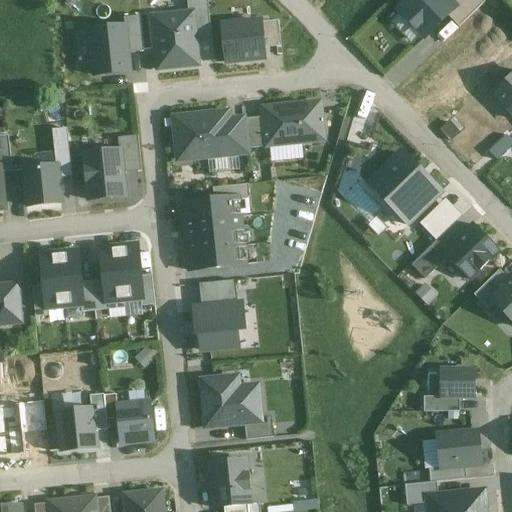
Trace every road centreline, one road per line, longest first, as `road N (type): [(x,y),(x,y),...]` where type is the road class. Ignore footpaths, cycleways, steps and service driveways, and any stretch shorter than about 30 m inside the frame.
road 1 (residential): [(361,73),(233,86),(158,104),(149,133),(156,219)]
road 2 (residential): [(156,219),(183,464)]
road 3 (residential): [(361,73),(511,229)]
road 4 (residential): [(183,464),(0,482)]
road 5 (residential): [(156,219),(0,236)]
road 6 (residential): [(511,390),(501,418),(510,511)]
